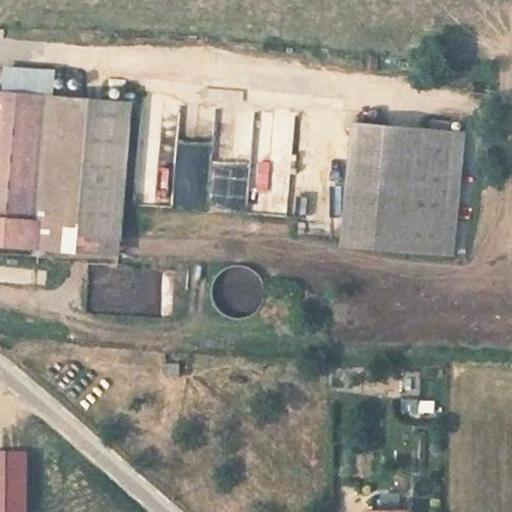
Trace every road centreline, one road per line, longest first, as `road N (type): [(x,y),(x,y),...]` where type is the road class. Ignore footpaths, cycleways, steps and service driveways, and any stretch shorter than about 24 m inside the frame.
road 1 (unknown): [(328,88),(0,67)]
road 2 (residential): [(0,372),(161,511)]
